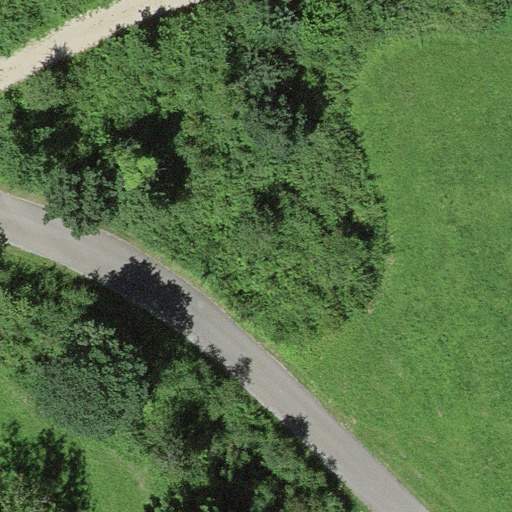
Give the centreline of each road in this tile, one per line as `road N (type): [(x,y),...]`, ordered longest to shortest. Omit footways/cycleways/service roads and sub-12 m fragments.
road 1 (residential): [(0,216),(118,265),(186,306),(399,511)]
road 2 (track): [(0,75),(145,0)]
